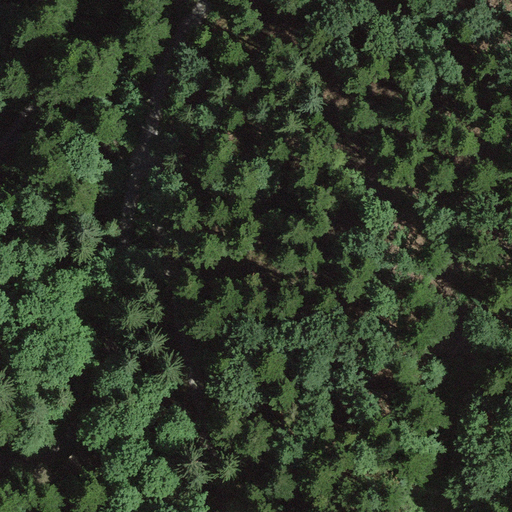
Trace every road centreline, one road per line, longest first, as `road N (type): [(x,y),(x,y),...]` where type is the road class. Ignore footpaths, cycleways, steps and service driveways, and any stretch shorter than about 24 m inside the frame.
road 1 (track): [(203,0),(165,70),(146,131),(116,351),(101,391),(83,424),(57,447),(0,462)]
road 2 (track): [(229,511),(193,399),(146,131)]
road 3 (track): [(437,511),(473,327),(511,234)]
road 4 (track): [(0,142),(19,122),(72,0)]
